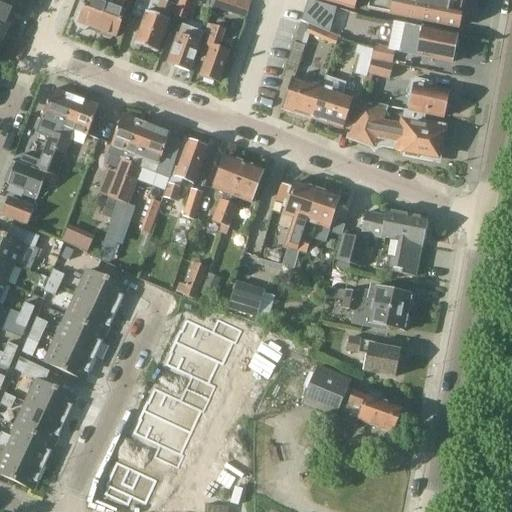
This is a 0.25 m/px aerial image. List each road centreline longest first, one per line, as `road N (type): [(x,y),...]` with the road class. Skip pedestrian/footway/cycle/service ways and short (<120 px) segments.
road 1 (residential): [(483,219),(253,136),(37,45)]
road 2 (residential): [(426,511),(483,219)]
road 3 (residential): [(64,511),(159,306)]
road 4 (residential): [(483,219),(511,63)]
